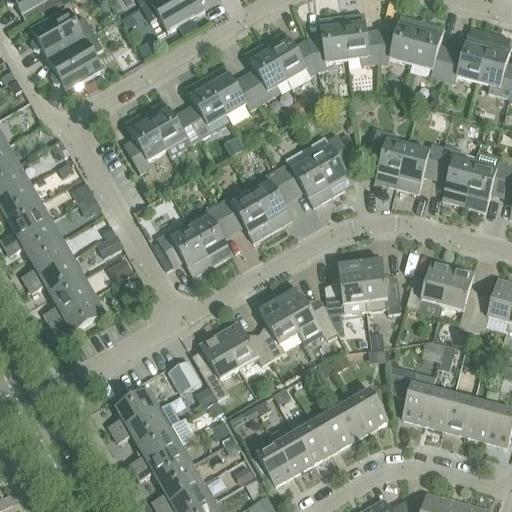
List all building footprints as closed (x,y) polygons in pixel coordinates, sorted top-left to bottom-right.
[(4,0),(5,1),(8,6),(12,7),(15,5),(22,18),(54,0),(4,0)] [(136,0),(142,9),(158,0),(136,0)] [(158,0),(142,9),(151,25),(159,21),(168,36),(206,14),(201,6),(204,4),(204,0),(158,0)] [(42,52),(49,63),(94,37),(85,21),(77,26),(68,10),(31,32),(35,40),(32,42),(31,47),(34,52),(39,53),(42,52)] [(348,63),(361,62),(362,69),(380,66),(382,38),(368,40),(365,17),(342,20),(348,63)] [(323,46),(309,47),(318,74),(327,73),(326,66),(348,63),(342,20),(320,23),(323,46)] [(390,61),(412,67),(423,26),(401,20),(395,42),(382,38),(380,66),(388,68),(390,61)] [(193,21),(178,30),(184,40),(199,32),(193,21)] [(445,32),(423,26),(412,67),(433,73),(431,80),(443,83),(450,56),(439,53),(445,32)] [(462,59),(450,56),(443,83),(455,87),(457,80),(479,85),(491,38),(472,33),(471,39),(468,38),(462,59)] [(286,35),(266,46),(288,84),(307,72),(311,79),(318,74),(309,47),(297,54),(286,35)] [(94,37),(49,63),(55,75),(52,77),(51,81),(54,86),(59,88),(62,86),(67,94),(104,73),(95,58),(104,53),(94,37)] [(511,43),(491,38),(479,85),(491,89),(489,95),(510,101),(511,95),(511,72),(506,71),(511,50),(509,49),(511,43)] [(257,77),(247,83),(261,107),(282,95),(278,89),(288,84),(266,46),(246,58),(257,77)] [(225,70),(206,81),(227,119),(247,107),(251,113),(261,107),(247,83),(237,89),(225,70)] [(12,75),(2,81),(6,89),(17,83),(12,75)] [(208,130),(227,119),(206,81),(186,93),(197,112),(187,118),(201,142),(212,136),(208,130)] [(17,83),(8,88),(15,99),(23,94),(17,83)] [(171,160),(201,142),(187,118),(176,124),(165,105),(145,116),(167,153),(171,160)] [(299,105),(282,115),(289,127),(306,117),(299,105)] [(148,164),(167,153),(145,116),(126,127),(137,147),(127,153),(140,177),(151,171),(148,164)] [(25,135),(31,143),(50,129),(44,121),(25,135)] [(0,154),(9,149),(0,132),(0,154)] [(408,149),(398,146),(400,139),(377,133),(369,160),(381,163),(375,185),(397,191),(408,149)] [(353,188),(342,168),(352,162),(346,152),(340,142),(338,138),(327,145),(326,142),(306,153),(333,199),(353,188)] [(347,138),(340,142),(346,152),(353,148),(347,138)] [(62,144),(50,150),(59,165),(70,158),(62,144)] [(445,145),(444,151),(453,154),(455,148),(445,145)] [(408,149),(397,191),(419,197),(425,175),(436,178),(444,151),(432,148),(430,155),(408,149)] [(0,154),(0,178),(20,167),(9,149),(0,154)] [(464,209),(475,167),(477,160),(453,154),(444,151),(436,178),(448,181),(442,203),(464,209)] [(278,173),(292,197),(302,191),(313,211),(333,199),(306,153),(287,165),(288,167),(278,173)] [(504,197),(511,169),(499,166),(497,173),(475,167),(464,209),(486,215),(492,193),(504,197)] [(0,203),(31,186),(20,167),(0,178),(0,203)] [(69,167),(59,173),(63,181),(73,175),(69,167)] [(292,197),(278,173),(248,190),(273,234),(293,223),(282,203),(292,197)] [(31,186),(0,203),(0,215),(2,214),(9,224),(42,205),(31,186)] [(87,187),(72,196),(79,209),(94,200),(87,187)] [(273,234),(248,190),(218,208),(232,232),(242,226),(253,246),(273,234)] [(94,201),(79,209),(86,221),(101,212),(94,201)] [(1,243),(6,251),(53,224),(42,205),(9,224),(15,235),(1,243)] [(191,232),(213,269),(232,258),(221,238),(232,232),(218,208),(207,214),(210,221),(191,232)] [(53,224),(6,251),(10,259),(24,252),(30,262),(64,243),(53,224)] [(213,269),(191,232),(188,225),(157,243),(159,246),(168,262),(171,267),(182,261),(193,280),(213,269)] [(111,230),(102,235),(106,242),(115,237),(111,230)] [(116,238),(97,249),(104,262),(123,251),(116,238)] [(64,243),(30,262),(36,272),(22,280),(27,289),(74,261),(64,243)] [(159,246),(152,250),(162,266),(168,262),(159,246)] [(402,317),(401,311),(397,282),(385,283),(383,263),(379,264),(378,258),(360,260),(361,266),(367,315),(389,312),(389,318),(402,317)] [(74,261),(27,289),(32,297),(46,289),(52,299),(85,280),(74,261)] [(125,261),(112,269),(121,284),(134,277),(125,261)] [(421,304),(443,309),(453,271),(431,265),(426,284),(414,281),(406,309),(419,312),(421,304)] [(328,320),(367,315),(361,266),(338,269),(340,283),(335,286),(336,289),(325,291),(327,310),(323,311),(328,320)] [(471,335),(481,299),(469,296),(474,276),(453,271),(443,309),(463,315),(459,332),(471,335)] [(85,280),(52,299),(58,310),(44,318),(49,326),(96,299),(85,280)] [(481,299),(471,335),(484,338),(488,322),(509,327),(511,316),(511,286),(498,283),(493,302),(481,299)] [(279,303),(299,338),(300,340),(306,350),(324,339),(326,342),(337,335),(328,320),(323,311),(319,303),(308,309),(298,292),(279,303)] [(139,294),(136,303),(142,306),(146,297),(139,294)] [(107,319),(96,299),(49,326),(54,334),(68,326),(74,338),(107,319)] [(300,340),(299,338),(279,303),(260,314),(270,332),(259,338),(274,363),(285,356),(282,351),(300,340)] [(219,338),(239,372),(258,361),(262,370),(274,363),(259,338),(248,344),(238,326),(219,338)] [(383,337),(371,338),(372,353),(384,352),(383,337)] [(239,372),(219,338),(200,349),(210,366),(199,372),(210,390),(218,404),(229,398),(221,383),(239,372)] [(445,350),(440,373),(450,375),(456,352),(445,350)] [(466,358),(463,369),(469,370),(475,366),(476,361),(466,358)] [(346,359),(331,367),(336,376),(351,368),(346,359)] [(189,365),(170,376),(183,398),(202,387),(189,365)] [(328,365),(319,370),(325,381),(334,376),(328,365)] [(407,403),(402,422),(424,428),(433,393),(436,382),(393,371),(396,400),(407,403)] [(210,390),(196,399),(204,413),(218,404),(210,390)] [(109,430),(114,438),(161,411),(149,391),(116,410),(123,422),(109,430)] [(286,393),(274,399),(279,408),(291,401),(286,393)] [(352,404),(369,435),(389,424),(371,393),(352,404)] [(445,434),(454,399),(433,393),(424,428),(445,434)] [(465,439),(475,405),(454,399),(445,434),(465,439)] [(266,404),(255,410),(261,420),(272,413),(266,404)] [(333,415),(351,446),(369,435),(352,404),(333,415)] [(486,445),(495,410),(475,405),(465,439),(486,445)] [(138,449),(172,430),(180,425),(169,406),(161,411),(114,438),(119,446),(132,438),(138,449)] [(218,407),(208,413),(214,423),(224,418),(218,407)] [(511,414),(495,410),(486,445),(508,451),(511,434),(511,414)] [(254,411),(244,417),(249,425),(259,419),(254,411)] [(314,426),(332,457),(351,446),(333,415),(314,426)] [(224,426),(210,433),(217,444),(230,436),(224,426)] [(332,457),(314,426),(295,437),(313,468),(332,457)] [(130,467),(135,476),(182,448),(172,430),(138,449),(144,459),(130,467)] [(272,439),(277,447),(295,479),(313,468),(295,437),(285,443),(280,435),(272,439)] [(234,444),(224,450),(230,460),(240,454),(234,444)] [(295,479),(277,447),(257,458),(275,490),(295,479)] [(135,476),(140,484),(154,476),(160,486),(193,467),(182,448),(135,476)] [(193,467),(160,486),(166,497),(152,505),(156,511),(159,511),(204,486),(193,467)] [(247,471),(237,477),(243,487),(253,481),(247,471)] [(257,483),(246,489),(254,504),(265,497),(257,483)] [(202,511),(215,505),(204,486),(159,511),(202,511)] [(407,504),(407,511),(445,511),(448,503),(427,498),(424,509),(407,504)] [(259,511),(273,511),(267,500),(257,507),(259,511)] [(407,511),(407,504),(393,511),(389,511),(384,503),(368,511),(407,511)] [(448,503),(445,511),(468,511),(469,509),(448,503)]
